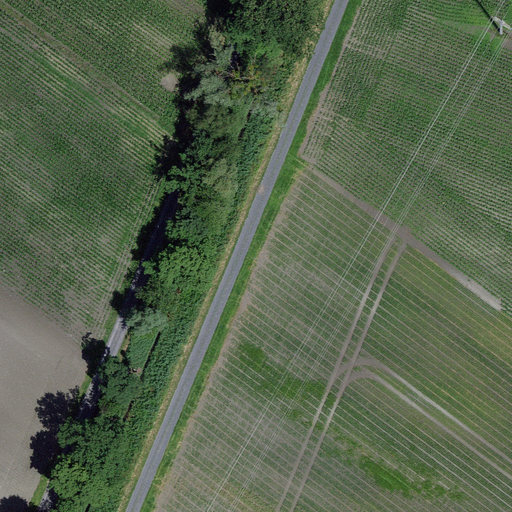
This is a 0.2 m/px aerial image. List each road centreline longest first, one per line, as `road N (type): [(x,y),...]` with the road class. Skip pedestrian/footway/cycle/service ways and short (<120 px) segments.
road 1 (track): [(352,0),(140,511)]
road 2 (track): [(43,511),(253,0)]
